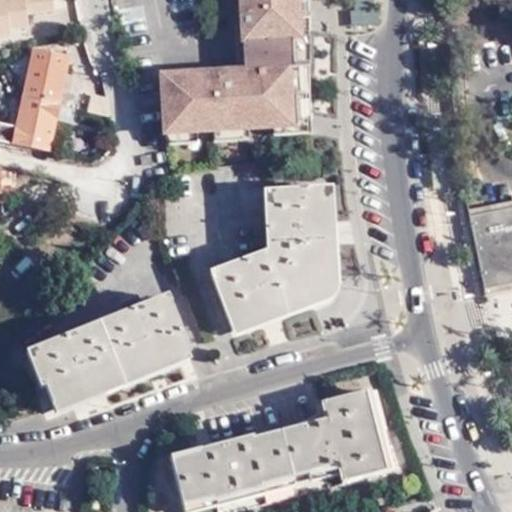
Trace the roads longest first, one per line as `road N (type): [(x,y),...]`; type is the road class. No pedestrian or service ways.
road 1 (secondary): [(420,337),(394,57),(398,0)]
road 2 (residential): [(129,427),(226,389),(420,337)]
road 3 (secondary): [(485,511),(420,337)]
road 4 (residential): [(130,159),(98,0)]
road 5 (residential): [(0,455),(64,450),(129,427)]
